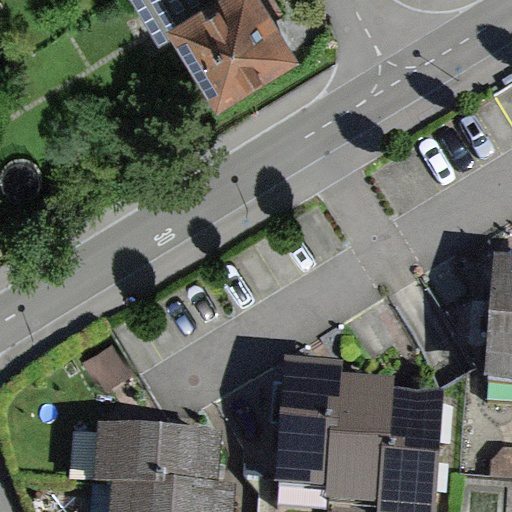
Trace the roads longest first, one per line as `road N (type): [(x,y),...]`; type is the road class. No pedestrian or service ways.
road 1 (residential): [(395,83),(0,325)]
road 2 (residential): [(511,12),(395,83)]
